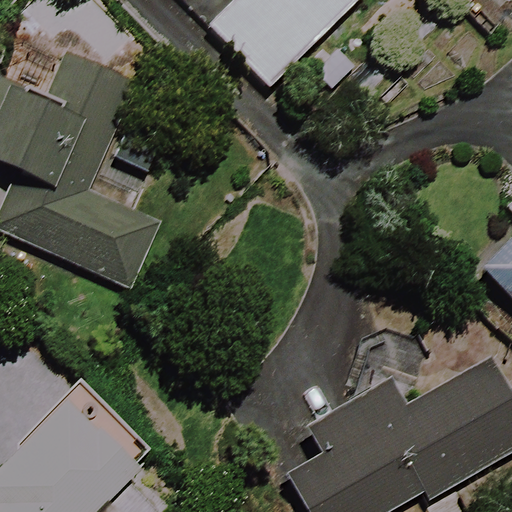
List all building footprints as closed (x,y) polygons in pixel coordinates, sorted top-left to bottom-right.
[(240,0),(205,34),(264,93),(355,3),(351,0),(240,0)] [(129,92),(59,62),(40,105),(0,88),(0,174),(5,177),(0,188),(0,240),(125,295),(154,231),(82,199),(129,92)] [(511,241),(477,277),(511,310),(511,241)] [(270,492),(282,511),(395,511),(420,497),(428,510),(511,458),(511,399),(487,360),(400,413),(382,384),(296,436),(314,465),(270,492)] [(89,440),(61,412),(0,475),(0,511),(102,511),(142,471),(99,430),(89,440)]
